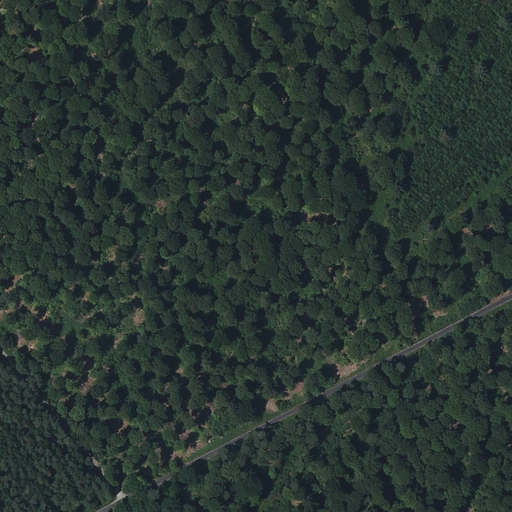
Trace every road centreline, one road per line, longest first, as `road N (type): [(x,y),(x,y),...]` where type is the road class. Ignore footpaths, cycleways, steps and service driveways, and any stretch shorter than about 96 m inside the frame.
road 1 (unclassified): [(511,296),(106,511)]
road 2 (track): [(144,511),(0,344)]
